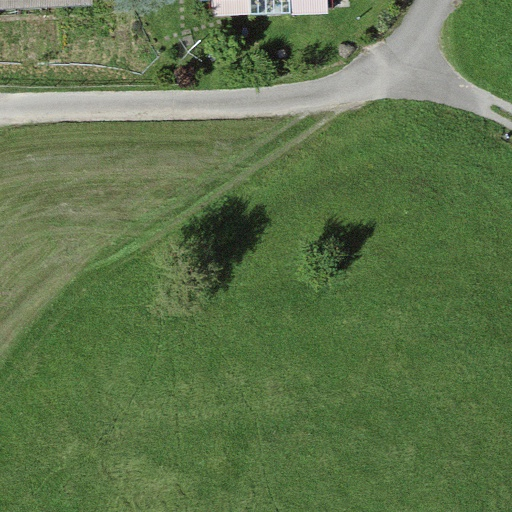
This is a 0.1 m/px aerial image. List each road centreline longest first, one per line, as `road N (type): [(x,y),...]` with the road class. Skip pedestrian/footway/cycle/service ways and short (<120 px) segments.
road 1 (track): [(408,54),(288,99),(0,111)]
road 2 (track): [(408,54),(511,122)]
